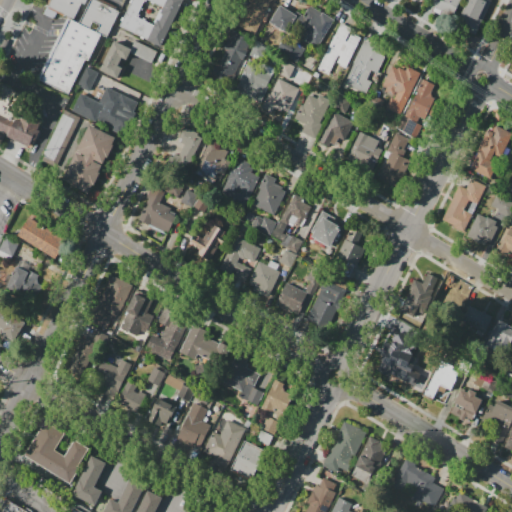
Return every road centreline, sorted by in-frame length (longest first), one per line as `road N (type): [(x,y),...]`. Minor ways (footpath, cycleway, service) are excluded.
road 1 (residential): [(511,486),(0,170)]
road 2 (residential): [(511,17),(333,377),(277,511)]
road 3 (residential): [(219,0),(35,385)]
road 4 (residential): [(511,295),(178,88)]
road 5 (residential): [(238,511),(35,385)]
road 6 (residential): [(511,96),(361,0)]
